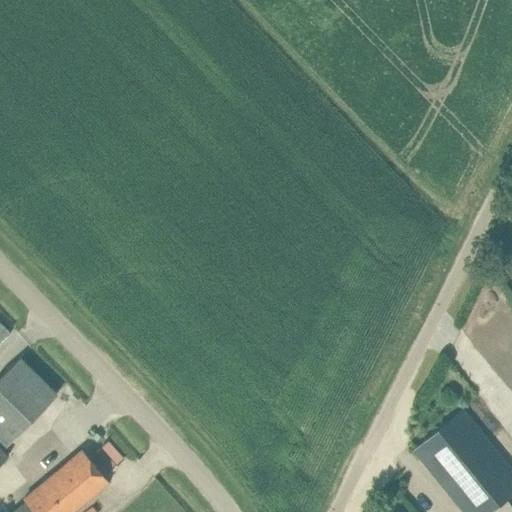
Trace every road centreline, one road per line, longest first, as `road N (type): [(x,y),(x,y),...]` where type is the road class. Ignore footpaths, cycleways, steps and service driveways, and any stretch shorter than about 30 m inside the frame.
road 1 (unclassified): [(343,511),(511,165)]
road 2 (unclassified): [(221,511),(0,275)]
